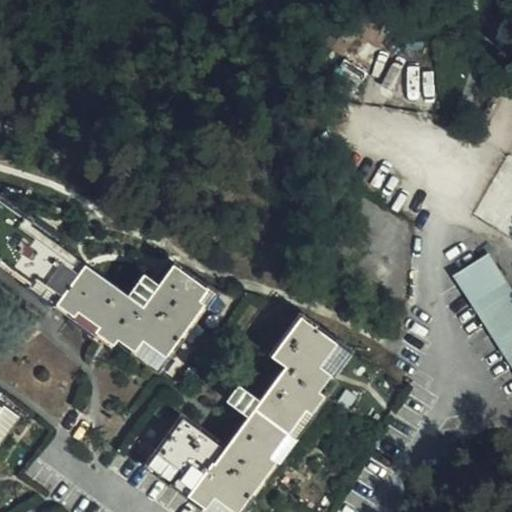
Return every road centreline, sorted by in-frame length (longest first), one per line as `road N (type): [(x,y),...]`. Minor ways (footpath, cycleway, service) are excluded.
road 1 (residential): [(382,511),(442,415),(449,388),(437,258),(453,129)]
road 2 (residential): [(511,0),(453,129)]
